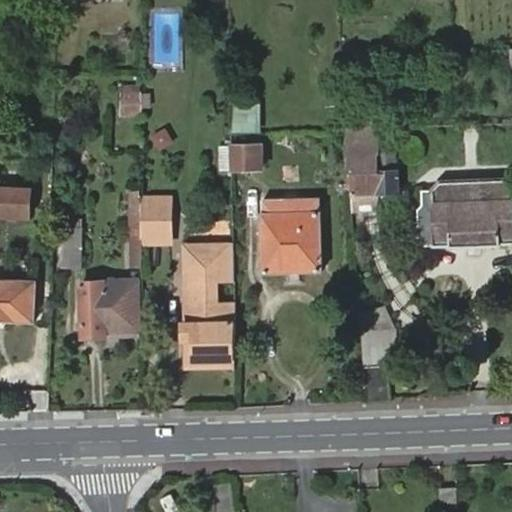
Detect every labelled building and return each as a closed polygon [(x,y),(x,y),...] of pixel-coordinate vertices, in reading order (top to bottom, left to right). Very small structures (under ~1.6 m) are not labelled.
[(142,87),(119,87),(118,116),(141,117),(142,87)] [(234,106),(234,129),(249,129),(249,107),(234,106)] [(376,152),(375,134),(347,136),(353,213),(379,211),(378,191),(396,190),(394,152),(376,152)] [(257,138),(228,138),(229,163),(258,163),(257,138)] [(433,239),(433,243),(511,240),(511,185),(503,173),(443,174),(432,184),(424,184),(425,198),(417,205),(419,232),(425,240),(433,239)] [(0,213),(25,214),(27,185),(0,183),(0,213)] [(140,243),(140,208),(140,194),(131,193),(131,266),(127,267),(127,273),(133,275),(134,281),(115,281),(115,278),(105,278),(104,281),(80,281),(80,335),(103,334),(103,329),(134,328),(135,297),(140,298),(140,243)] [(259,194),(259,266),(318,267),(318,194),(259,194)] [(170,243),(169,207),(140,208),(140,243),(170,243)] [(57,228),(57,266),(79,266),(79,229),(75,228),(75,217),(60,217),(60,228),(57,228)] [(231,286),(230,245),(209,245),(209,252),(203,253),(203,245),(184,246),(184,287),(191,288),(191,296),(185,296),(185,323),(193,323),(193,333),(183,334),(183,366),(232,366),(232,352),(231,301),(214,301),(213,287),(231,286)] [(0,277),(0,318),(33,321),(34,279),(0,277)] [(360,329),(364,399),(389,399),(387,364),(396,363),(393,328),(360,329)] [(409,387),(408,369),(396,369),(397,387),(409,387)] [(455,488),(439,489),(440,504),(455,503),(455,488)]
